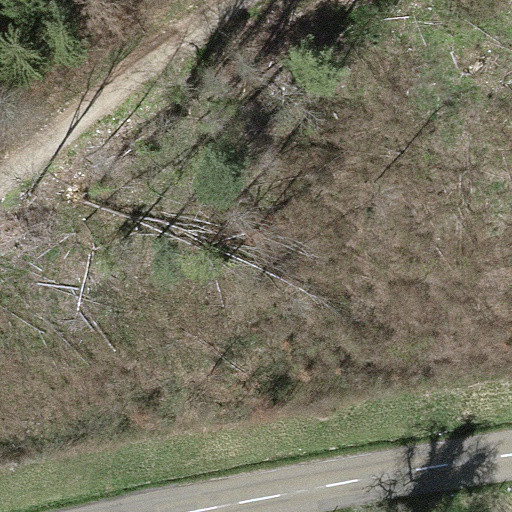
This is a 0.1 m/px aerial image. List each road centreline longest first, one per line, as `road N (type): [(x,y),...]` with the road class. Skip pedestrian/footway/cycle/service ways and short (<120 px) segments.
road 1 (track): [(260,0),(143,71),(0,192)]
road 2 (tertiary): [(511,454),(198,511)]
